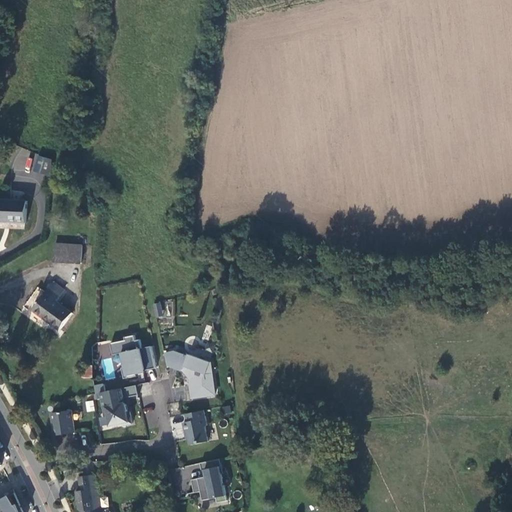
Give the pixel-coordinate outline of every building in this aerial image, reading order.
[(46,158),(47,165),(54,169),(55,161),(46,158)] [(46,179),(53,180),(54,169),(47,165),(46,179)] [(29,204),(0,203),(0,226),(28,227),(29,204)] [(54,263),(82,264),(82,246),(54,246),(54,263)] [(54,282),(34,311),(62,330),(75,313),(57,300),(65,289),(54,282)] [(157,317),(163,316),(160,302),(154,303),(157,317)] [(134,336),(124,338),(125,341),(110,344),(113,356),(122,354),(125,368),(121,369),(124,380),(137,377),(135,371),(142,369),(142,372),(155,369),(151,347),(141,349),(139,341),(135,342),(134,336)] [(174,352),(165,354),(168,366),(182,372),(184,370),(192,380),(192,386),(190,386),(192,398),(214,395),(210,363),(189,355),(188,357),(174,352)] [(92,374),(82,375),(83,397),(93,396),(92,374)] [(135,387),(98,395),(103,416),(106,415),(109,428),(120,426),(122,428),(131,426),(128,413),(126,414),(123,400),(125,400),(137,397),(135,387)] [(87,412),(95,411),(93,400),(86,401),(87,412)] [(203,411),(185,415),(187,423),(182,424),(185,433),(187,432),(190,446),(208,442),(205,428),(207,425),(203,411)] [(49,415),(53,438),(73,435),(69,412),(49,415)] [(220,459),(200,463),(203,478),(191,480),(194,493),(201,492),(203,501),(216,498),(217,503),(227,501),(221,474),(223,474),(220,459)] [(93,476),(77,479),(79,492),(75,493),(77,511),(78,511),(81,511),(110,511),(110,510),(108,511),(107,507),(100,511),(96,511),(94,511),(93,509),(94,508),(92,498),(97,498),(93,476)] [(22,511),(14,494),(0,501),(0,511),(22,511)]
